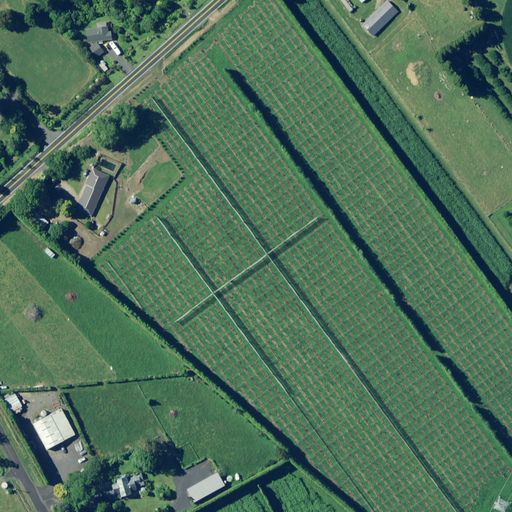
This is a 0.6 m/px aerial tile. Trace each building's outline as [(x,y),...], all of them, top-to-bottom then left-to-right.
[(108,33),(107,27),(86,30),(88,43),(112,39),(111,32),(108,33)] [(103,53),(97,43),(87,50),(94,59),(103,53)] [(463,63),(455,53),(449,58),(457,68),(463,63)] [(109,176),(92,169),(85,185),(86,186),(76,210),(91,217),(109,176)] [(50,223),(37,213),(32,221),(45,230),(50,223)] [(23,410),(14,391),(2,397),(11,416),(23,410)] [(76,435),(62,409),(33,424),(47,450),(76,435)] [(225,486),(217,473),(187,490),(194,503),(225,486)] [(138,489),(138,487),(143,486),(142,479),(136,481),(135,476),(129,478),(128,474),(116,477),(117,485),(112,486),(112,489),(104,491),(106,501),(132,495),(131,490),(138,489)]
